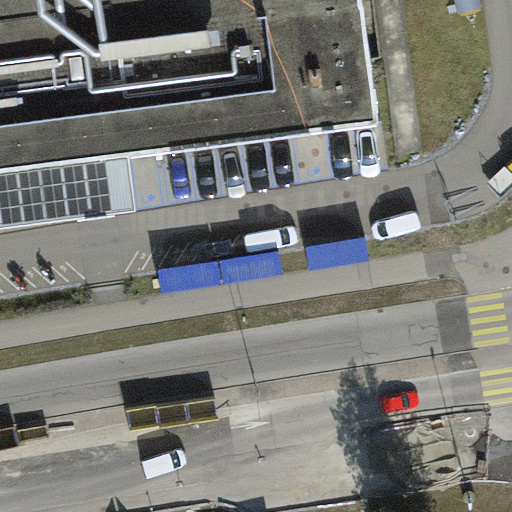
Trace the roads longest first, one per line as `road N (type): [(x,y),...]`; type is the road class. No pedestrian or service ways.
road 1 (unclassified): [(0,488),(344,412),(511,386)]
road 2 (unclassified): [(511,312),(0,401)]
